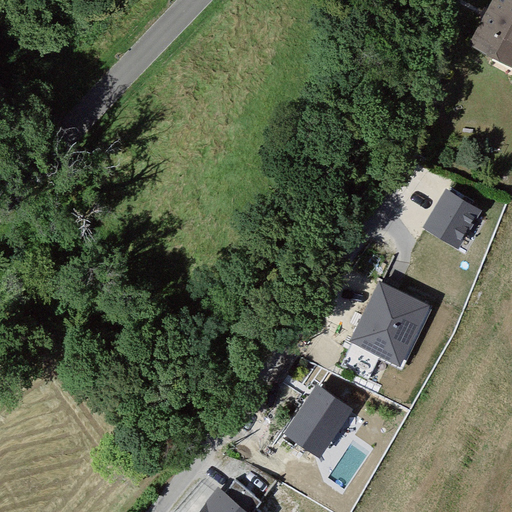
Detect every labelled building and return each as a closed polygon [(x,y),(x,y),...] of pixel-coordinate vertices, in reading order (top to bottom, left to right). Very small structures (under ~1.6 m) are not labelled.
[(511,53),(511,3),(492,42),(511,54),(511,53)] [(474,241),(489,197),(447,182),(432,226),(474,241)] [(405,288),(375,350),(397,362),(402,352),(424,362),(448,308),(405,288)] [(331,451),(365,403),(327,377),(293,425),(331,451)] [(244,511),(232,501),(221,511),(244,511)]
